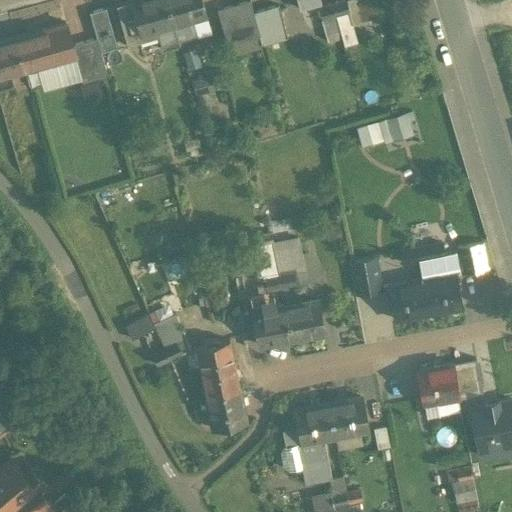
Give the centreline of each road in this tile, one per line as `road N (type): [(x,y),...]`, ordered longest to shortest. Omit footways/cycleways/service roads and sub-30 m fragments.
road 1 (residential): [(0,182),(71,275),(158,454),(203,511)]
road 2 (residential): [(263,379),(511,328)]
road 3 (residential): [(448,0),(511,209)]
